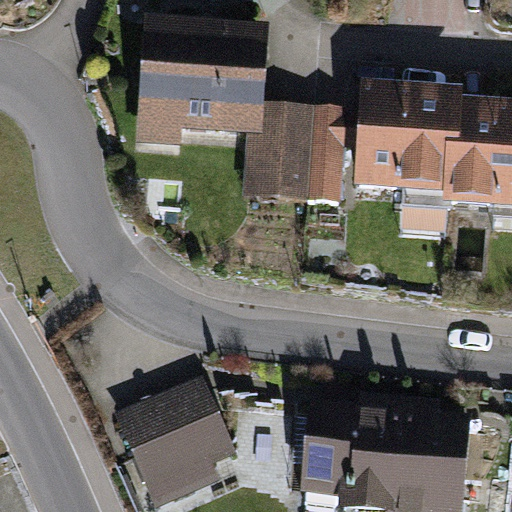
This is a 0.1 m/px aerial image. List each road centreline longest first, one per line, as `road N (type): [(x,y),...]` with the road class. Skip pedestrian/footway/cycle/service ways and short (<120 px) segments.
road 1 (residential): [(0,72),(33,90),(53,115),(91,234),(118,270),(162,305),(238,328),(511,359)]
road 2 (tertiary): [(0,360),(75,511)]
